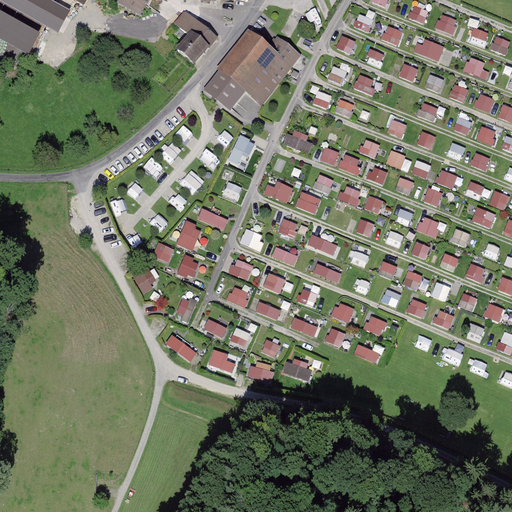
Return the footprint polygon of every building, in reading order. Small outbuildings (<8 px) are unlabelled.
[(123,0),(121,5),(143,18),(153,0),(123,0)] [(373,0),(372,4),(387,9),(390,0),(373,0)] [(457,0),(456,3),(471,8),(473,0),(457,0)] [(502,22),(506,9),(491,4),(487,18),(502,22)] [(410,21),(427,25),(429,12),(413,8),(410,21)] [(367,18),(359,16),(356,30),(372,33),(376,13),(368,12),(367,18)] [(219,42),(187,14),(178,25),(191,36),(210,52),(219,42)] [(437,30),(454,36),(459,21),(442,15),(437,30)] [(143,28),(157,38),(163,30),(148,20),(143,28)] [(399,48),(404,33),(388,27),(383,42),(399,48)] [(474,30),(471,44),(486,48),(490,34),(474,30)] [(246,93),(263,107),(296,65),(302,58),(276,37),(270,44),(253,31),(204,91),(230,112),(246,93)] [(175,54),(194,70),(210,52),(191,36),(175,54)] [(353,56),(358,43),(343,37),(338,50),(353,56)] [(495,39),(491,51),(504,55),(508,43),(495,39)] [(422,41),(417,56),(441,63),(446,48),(422,41)] [(383,63),(386,56),(371,50),(368,56),(383,63)] [(491,74),(484,71),(487,65),(470,59),(465,73),(488,81),(491,74)] [(415,84),(420,71),(405,65),(401,78),(415,84)] [(329,81),(344,86),(349,73),(334,68),(329,81)] [(442,91),(445,82),(432,76),(428,85),(442,91)] [(374,97),(378,81),(358,77),(355,93),(374,97)] [(451,98),(466,103),(470,91),(455,85),(451,98)] [(315,107),(330,110),(333,97),(318,93),(315,107)] [(491,114),(496,101),(481,95),(476,108),(491,114)] [(353,112),(355,106),(340,102),(339,108),(353,112)] [(440,117),(442,110),(424,105),(423,112),(440,117)] [(499,119),(511,123),(511,109),(504,106),(499,119)] [(458,120),(455,133),(471,136),(473,123),(458,120)] [(389,135),(404,140),(408,126),(393,122),(389,135)] [(185,126),(178,135),(188,144),(195,135),(185,126)] [(478,141),(494,146),(498,133),(483,128),(478,141)] [(311,155),(314,146),(308,144),(310,137),(292,132),(288,149),(311,155)] [(423,133),(418,146),(433,151),(438,138),(423,133)] [(243,158),(251,161),(257,144),(239,137),(229,163),(239,166),(243,158)] [(377,160),(381,147),(366,141),(361,154),(377,160)] [(336,167),(341,154),(326,149),(322,163),(336,167)] [(170,150),(163,159),(171,165),(177,156),(170,150)] [(409,173),(414,160),(392,152),(387,165),(409,173)] [(476,154),(472,167),(487,172),(491,160),(476,154)] [(346,155),(340,169),(360,178),(366,164),(346,155)] [(156,178),(165,169),(151,157),(143,167),(156,178)] [(418,162),(412,176),(427,181),(433,168),(418,162)] [(369,182),(383,187),(391,170),(376,164),(369,182)] [(438,185),(454,190),(458,176),(441,172),(438,185)] [(321,177),(315,190),(330,196),(335,183),(321,177)] [(398,187),(411,194),(416,184),(402,178),(398,187)] [(193,179),(186,189),(198,196),(204,187),(193,179)] [(134,181),(125,189),(135,200),(144,192),(134,181)] [(223,193),(235,199),(241,186),(229,181),(223,193)] [(472,182),(469,189),(482,196),(485,189),(472,182)] [(278,184),(277,189),(268,187),(265,198),(290,204),(294,189),(278,184)] [(345,188),(341,202),(359,207),(363,193),(345,188)] [(439,209),(445,195),(430,189),(425,203),(439,209)] [(468,192),(467,196),(481,200),(482,196),(468,192)] [(506,213),(511,198),(496,192),(490,207),(506,213)] [(180,211),(188,202),(177,193),(169,202),(180,211)] [(296,208),(316,217),(323,202),(303,193),(296,208)] [(365,210),(380,216),(385,203),(370,197),(365,210)] [(198,220),(225,233),(230,222),(203,210),(198,220)] [(336,210),(332,222),(347,228),(352,216),(336,210)] [(478,210),(473,225),(493,230),(497,215),(478,210)] [(411,226),(415,215),(400,211),(397,222),(411,226)] [(424,219),(419,233),(439,239),(444,225),(424,219)] [(357,233),(372,239),(377,226),(362,220),(357,233)] [(295,241),(300,228),(285,221),(279,234),(295,241)] [(204,232),(187,224),(177,245),(194,253),(204,232)] [(261,253),(265,237),(246,231),(241,247),(261,253)] [(386,244),(401,249),(405,237),(391,231),(386,244)] [(453,243),(466,249),(472,237),(458,231),(453,243)] [(335,258),(339,247),(313,236),(308,247),(335,258)] [(427,261),(432,249),(417,243),(412,256),(427,261)] [(488,243),(485,250),(499,255),(502,248),(488,243)] [(171,264),(176,251),(160,245),(155,258),(171,264)] [(295,268),(299,259),(276,250),(273,259),(295,268)] [(351,262),(366,268),(370,256),(355,251),(351,262)] [(443,262),(458,268),(461,261),(446,255),(443,262)] [(179,275),(195,280),(200,263),(184,258),(179,275)] [(236,261),(232,276),(250,280),(254,266),(236,261)] [(382,273),(397,276),(398,267),(383,264),(382,273)] [(340,286),(343,276),(318,266),(314,275),(340,286)] [(471,266),(467,279),(484,284),(487,270),(471,266)] [(143,294),(159,286),(152,273),(136,282),(143,294)] [(409,273),(406,282),(421,288),(424,279),(409,273)] [(264,288),(281,295),(287,282),(270,275),(264,288)] [(370,297),(374,283),(358,278),(354,292),(370,297)] [(498,291),(511,296),(511,281),(503,278),(498,291)] [(432,297),(447,303),(452,290),(438,284),(432,297)] [(229,302),(246,309),(252,295),(235,288),(229,302)] [(383,303),(398,308),(403,296),(388,290),(383,303)] [(300,293),(297,302),(316,309),(319,301),(300,293)] [(467,296),(463,307),(473,311),(477,300),(467,296)] [(190,324),(198,305),(184,299),(176,318),(190,324)] [(413,301),(408,315),(424,320),(429,306),(413,301)] [(280,323),(284,312),(261,304),(257,314),(280,323)] [(500,324),(506,310),(490,304),(485,318),(500,324)] [(337,305),(332,318),(351,324),(355,311),(337,305)] [(435,325),(451,330),(456,317),(439,311),(435,325)] [(370,317),(366,332),(384,337),(388,323),(370,317)] [(296,319),(292,329),(316,339),(320,328),(296,319)] [(210,320),(205,331),(224,340),(229,330),(210,320)] [(481,343),(486,330),(474,326),(469,339),(481,343)] [(333,328),(326,341),(341,349),(348,336),(333,328)] [(248,349),(252,335),(236,330),(231,344),(248,349)] [(423,335),(418,347),(431,352),(436,340),(423,335)] [(173,337),(167,346),(192,365),(199,356),(173,337)] [(498,349),(511,356),(511,355),(511,341),(503,337),(498,349)] [(263,354),(277,359),(282,347),(267,341),(263,354)] [(355,356),(377,365),(382,355),(359,346),(355,356)] [(209,367),(234,375),(237,365),(229,362),(231,356),(214,351),(209,367)] [(480,374),(484,363),(475,360),(470,370),(480,374)] [(315,369),(291,362),(287,376),(311,383),(315,369)] [(258,364),(257,369),(251,368),(249,380),(272,384),(275,367),(258,364)] [(511,386),(511,374),(504,372),(501,384),(511,386)]
